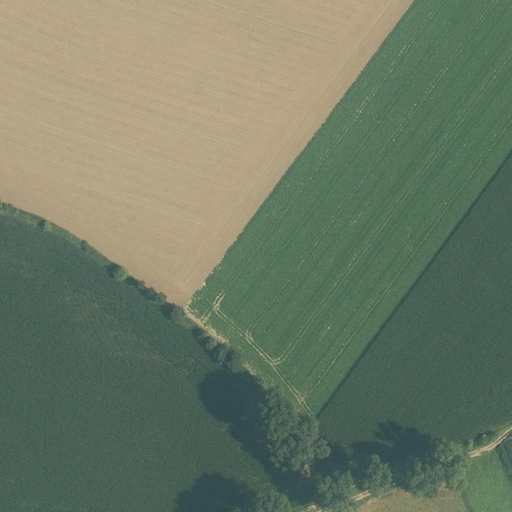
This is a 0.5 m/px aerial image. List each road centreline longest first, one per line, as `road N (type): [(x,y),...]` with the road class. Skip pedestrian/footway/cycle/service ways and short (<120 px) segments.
road 1 (track): [(0,213),(73,241),(189,327),(281,412),(307,450),(330,511)]
road 2 (track): [(345,511),(511,442)]
